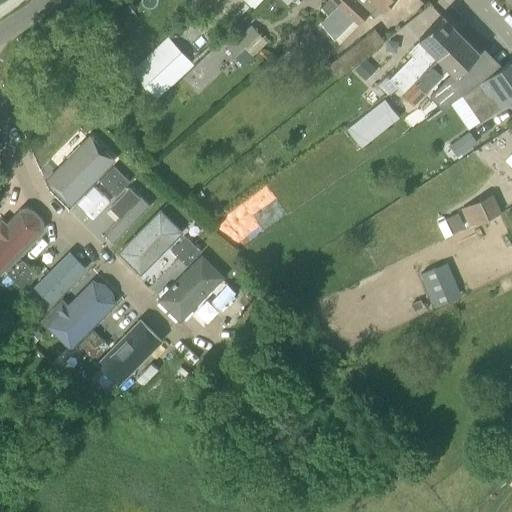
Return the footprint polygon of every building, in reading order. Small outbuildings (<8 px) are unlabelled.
[(353,0),(346,8),(341,4),(329,14),(319,23),(334,40),(353,20),(359,25),(369,13),(373,16),(381,7),(384,9),(392,0),(353,0)] [(346,8),(353,0),(327,0),(321,7),(329,14),(341,4),(346,8)] [(403,70),(414,81),(461,34),(443,15),(419,39),(427,46),(403,70)] [(250,21),(224,46),(242,66),(269,41),(250,21)] [(329,64),(339,77),(353,66),(384,42),(374,29),(329,64)] [(329,53),(310,31),(300,40),(320,62),(329,53)] [(462,94),(497,70),(479,53),(480,53),(461,34),(414,81),(425,91),(438,79),(446,86),(447,84),(459,96),(462,94)] [(157,97),(181,75),(156,49),(133,71),(157,97)] [(511,65),(509,62),(497,70),(462,94),(481,122),(511,100),(511,65)] [(363,145),(402,115),(386,95),(348,125),(363,145)] [(87,132),(48,172),(65,188),(103,148),(87,132)] [(469,132),(448,146),(456,157),(477,143),(469,132)] [(100,181),(108,189),(122,174),(114,166),(100,181)] [(130,182),(122,174),(108,189),(116,197),(130,182)] [(96,222),(115,241),(151,206),(132,187),(96,222)] [(493,194),(461,209),(469,227),(501,212),(493,194)] [(24,211),(0,237),(0,274),(42,228),(24,211)] [(160,211),(120,251),(139,270),(180,230),(160,211)] [(179,259),(193,244),(185,236),(171,251),(179,259)] [(201,252),(193,244),(179,259),(187,266),(201,252)] [(33,282),(45,294),(75,264),(62,252),(33,282)] [(7,274),(15,282),(30,268),(21,260),(7,274)] [(162,301),(184,321),(222,280),(200,260),(162,301)] [(38,276),(30,268),(15,282),(23,290),(38,276)] [(93,285),(54,324),(73,343),(112,304),(93,285)] [(102,361),(116,375),(153,337),(139,323),(102,361)] [(87,352),(101,338),(93,330),(79,345),(87,352)] [(108,345),(104,341),(101,338),(87,352),(95,360),(109,346),(108,345)]
